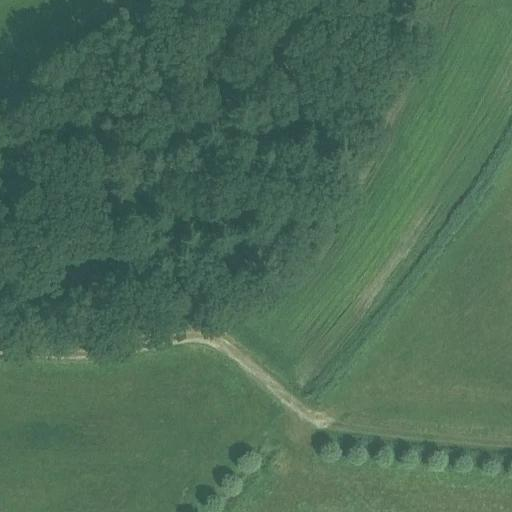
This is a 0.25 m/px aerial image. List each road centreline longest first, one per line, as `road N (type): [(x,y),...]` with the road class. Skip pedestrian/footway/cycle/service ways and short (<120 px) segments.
road 1 (track): [(0,349),(59,356),(218,341),(308,417),(511,446)]
road 2 (track): [(116,0),(0,81)]
